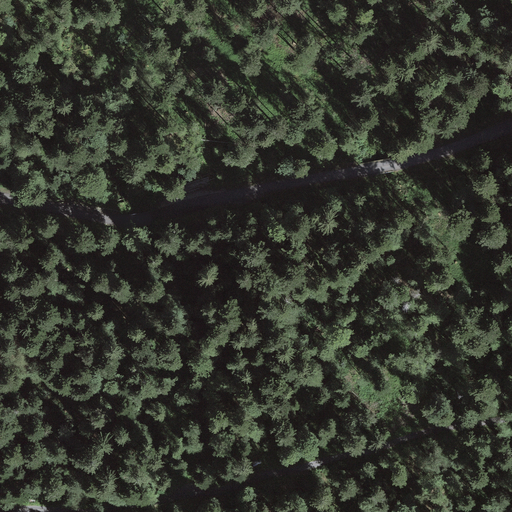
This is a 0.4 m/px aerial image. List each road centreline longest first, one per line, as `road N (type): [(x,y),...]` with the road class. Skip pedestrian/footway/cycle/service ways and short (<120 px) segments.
road 1 (unclassified): [(0,196),(134,220),(397,165),(511,129)]
road 2 (track): [(92,511),(218,492),(426,432),(511,417)]
